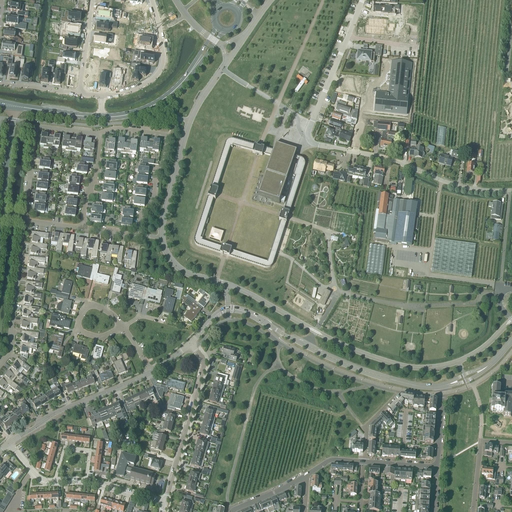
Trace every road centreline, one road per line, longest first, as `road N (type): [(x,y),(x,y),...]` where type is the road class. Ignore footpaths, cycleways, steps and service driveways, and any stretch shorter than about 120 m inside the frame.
road 1 (tertiary): [(441,386),(362,371),(235,309),(214,315),(189,345)]
road 2 (secondary): [(219,28),(188,75),(146,109),(97,118),(14,106)]
road 3 (unclassified): [(303,143),(386,159),(457,185),(511,190)]
road 4 (unclassified): [(164,503),(43,480),(8,443)]
road 5 (unclassified): [(164,503),(202,375),(189,345)]
road 6 (tertiary): [(152,369),(8,443)]
road 7 (residential): [(80,92),(127,91),(158,72),(162,46),(150,0)]
road 8 (residential): [(24,220),(37,128),(100,134)]
road 9 (unclassified): [(303,143),(362,0)]
road 10 (residential): [(0,364),(13,340),(24,220)]
